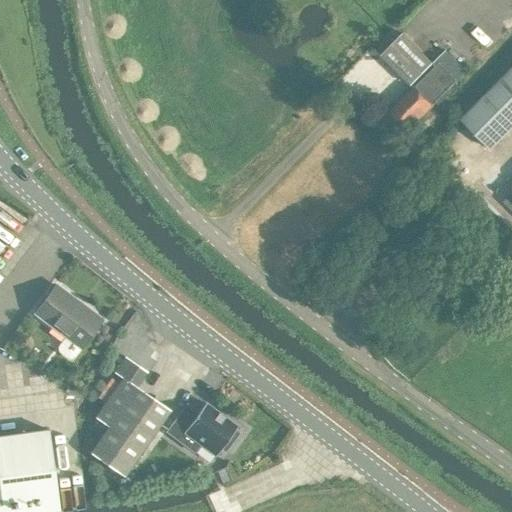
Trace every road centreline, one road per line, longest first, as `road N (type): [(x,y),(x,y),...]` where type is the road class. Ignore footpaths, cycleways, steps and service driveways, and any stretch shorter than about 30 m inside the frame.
road 1 (unclassified): [(511,466),(241,264),(180,204),(122,126),(100,76),(83,0)]
road 2 (tertiary): [(427,511),(121,273),(0,158)]
